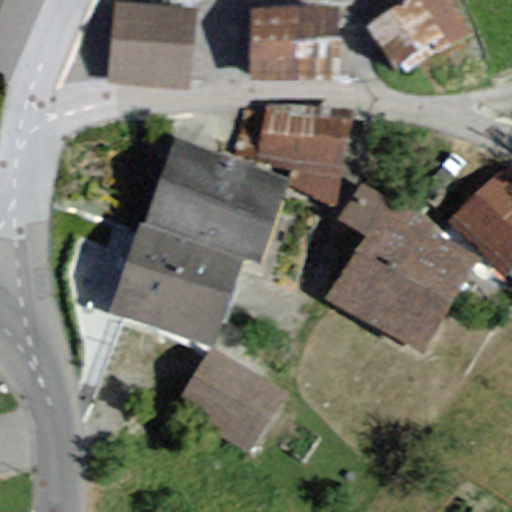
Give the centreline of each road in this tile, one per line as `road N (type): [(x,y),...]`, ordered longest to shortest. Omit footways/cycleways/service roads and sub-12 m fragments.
road 1 (residential): [(23,121),(137,99),(291,92),(366,99),(511,135)]
road 2 (unclassified): [(0,307),(51,409),(58,511)]
road 3 (residential): [(0,249),(23,121)]
road 4 (residential): [(23,121),(69,0)]
